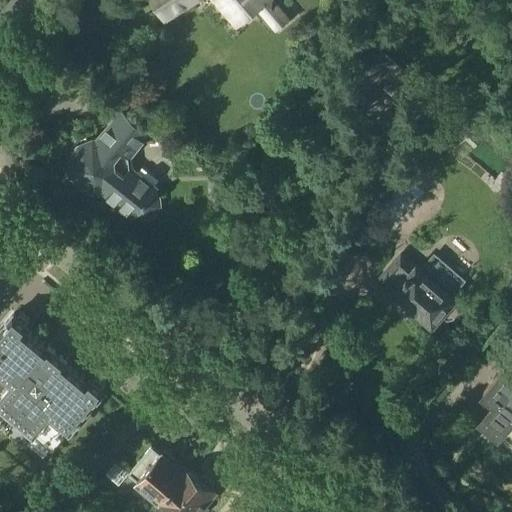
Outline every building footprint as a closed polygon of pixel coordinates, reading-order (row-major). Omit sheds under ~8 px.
[(157,0),(166,15),(192,0),(218,0),(238,23),(259,5),(276,26),(286,18),(270,0),(157,0)] [(387,92),(405,71),(378,48),(360,69),(375,82),(387,92)] [(425,129),(432,121),(420,111),(423,108),(415,101),(405,113),(425,129)] [(129,157),(149,132),(121,109),(96,141),(92,140),(78,147),(70,161),(70,162),(71,177),(71,178),(83,189),(99,193),(102,191),(133,216),(137,212),(143,217),(151,216),(159,206),(158,198),(152,193),(156,188),(130,168),(129,157)] [(399,255),(378,279),(395,293),(395,292),(432,324),(440,315),(442,316),(447,320),(453,318),(458,312),(458,306),(451,300),(451,299),(450,298),(464,281),(433,253),(417,271),(399,255)] [(0,326),(0,406),(34,435),(35,433),(51,447),(67,428),(70,431),(106,388),(102,386),(106,382),(96,374),(93,378),(90,375),(87,379),(66,361),(67,359),(48,343),(46,345),(25,327),(28,323),(26,321),(29,317),(19,309),(16,313),(13,311),(0,326)] [(511,366),(503,359),(465,404),(511,443),(511,366)] [(162,502),(189,469),(181,462),(180,464),(165,451),(163,453),(161,452),(160,453),(152,446),(129,473),(138,480),(137,481),(161,501),(162,502)] [(200,478),(189,469),(162,502),(161,501),(151,511),(201,511),(200,511),(216,492),(212,488),(215,484),(204,474),(200,478)] [(82,503),(98,484),(83,472),(67,490),(82,503)]
